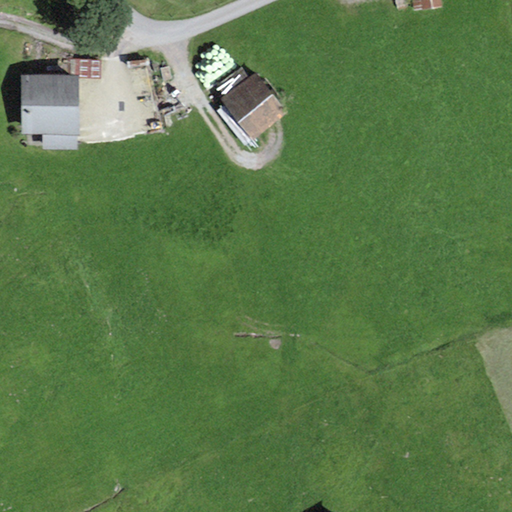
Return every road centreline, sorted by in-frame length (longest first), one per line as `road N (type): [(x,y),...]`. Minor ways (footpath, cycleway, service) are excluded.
road 1 (unclassified): [(262,0),(151,31),(111,0)]
road 2 (track): [(0,20),(99,35),(142,27)]
